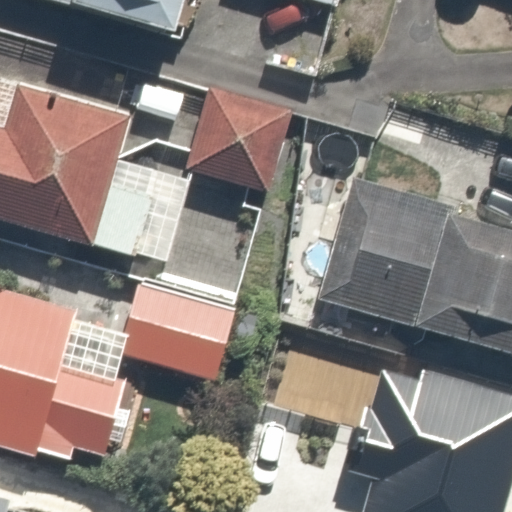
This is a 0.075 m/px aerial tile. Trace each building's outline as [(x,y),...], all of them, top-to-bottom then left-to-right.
[(155,0),(59,0),(148,27),(155,0)] [(131,111),(0,70),(0,217),(130,258),(156,174),(116,161),(131,111)] [(282,109),(198,85),(173,171),(257,196),(282,109)] [(511,231),(320,179),(288,293),(511,354),(511,231)] [(59,447),(93,456),(120,358),(201,380),(222,302),(119,275),(108,316),(0,287),(0,450),(54,464),(59,447)] [(501,511),(511,464),(511,407),(444,393),(419,511),(501,511)]
